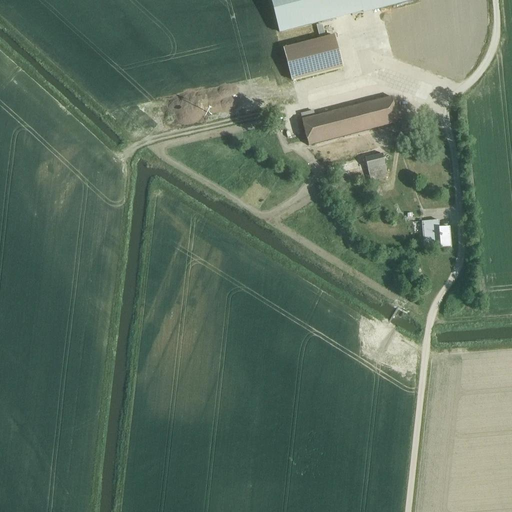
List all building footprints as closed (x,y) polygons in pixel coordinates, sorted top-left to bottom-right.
[(269,0),(279,34),(362,12),(359,0),(269,0)] [(359,0),(362,12),(409,0),(359,0)] [(284,47),(293,79),(342,66),(333,33),(284,47)] [(303,119),(310,145),(400,121),(393,94),(303,119)] [(371,183),(388,178),(383,160),(389,159),(387,152),(329,168),(332,180),(368,170),(371,183)] [(451,227),(439,228),(438,221),(422,222),(423,242),(440,241),(440,247),(452,246),(451,227)]
